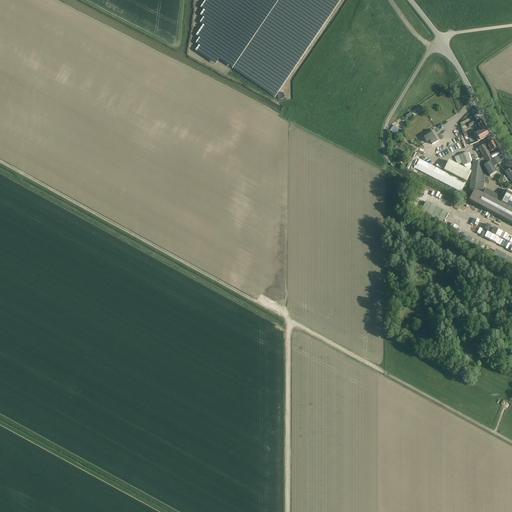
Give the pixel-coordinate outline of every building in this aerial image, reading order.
[(202,0),(195,50),(229,73),(277,0),(202,0)] [(275,98),(308,49),(341,0),(279,0),(253,38),(232,69),(275,98)] [(479,129),(481,132),(486,130),(482,122),(475,127),(477,130),(479,129)] [(481,132),(480,133),(479,131),(475,134),(479,141),(490,135),(486,130),(481,132)] [(432,145),(439,141),(433,131),(429,133),(428,132),(422,135),(426,143),(429,141),(432,145)] [(497,148),(494,142),(487,145),(487,146),(485,147),(484,145),(477,148),(483,158),(477,161),(476,161),(473,162),(472,168),(472,170),(471,175),(469,189),(483,191),(484,183),(487,183),(487,178),(484,177),(485,174),(481,172),(482,165),(483,165),(484,166),(483,166),(489,177),(496,173),(493,167),(498,164),(501,163),(498,157),(501,155),(499,151),(490,156),(488,152),(490,151),(491,152),(497,148)] [(459,155),(454,158),(457,165),(462,163),(463,166),(471,162),(472,162),(472,161),(473,161),(474,161),(475,160),(474,156),(473,156),(472,156),(470,157),(469,157),(467,154),(467,153),(459,156),(459,155)] [(466,183),(419,159),(415,169),(461,193),(466,183)] [(443,171),(466,183),(471,173),(448,162),(443,171)] [(511,193),(508,191),(500,204),(474,191),(468,201),(511,224),(511,193)] [(447,214),(425,202),(419,214),(442,225),(447,214)]
